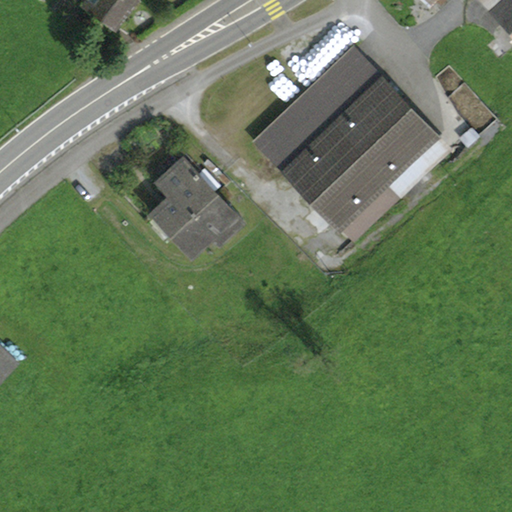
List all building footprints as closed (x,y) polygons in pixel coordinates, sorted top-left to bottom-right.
[(85,0),(85,1),(115,24),(132,0),(85,0)] [(480,0),(491,12),(493,11),(505,0),(480,0)] [(511,33),(511,0),(505,0),(493,11),(511,33)] [(257,141),(353,241),(449,150),(353,49),(257,141)] [(462,139),(468,146),(479,137),(473,130),(462,139)] [(158,212),(175,231),(217,193),(214,190),(217,187),(203,171),(199,175),(184,158),(162,179),(177,195),(158,212)] [(231,197),(223,189),(217,193),(175,231),(192,249),(210,233),(218,243),(243,220),(226,202),(231,197)] [(0,379),(14,364),(0,350),(0,379)]
